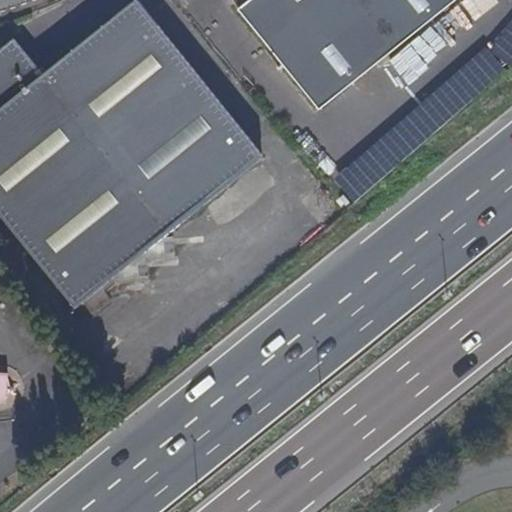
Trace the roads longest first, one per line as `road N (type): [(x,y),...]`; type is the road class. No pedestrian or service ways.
road 1 (motorway): [(511,187),(110,511)]
road 2 (motorway): [(253,511),(511,302)]
